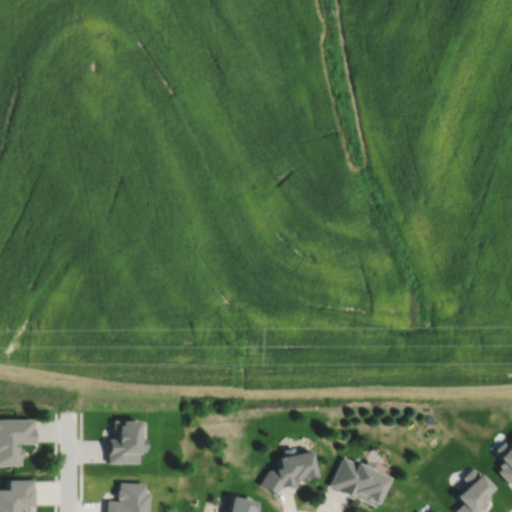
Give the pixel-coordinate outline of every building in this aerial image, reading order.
[(0,419),(0,466),(17,466),(17,457),(19,457),(19,449),(13,449),(13,444),(31,443),(31,427),(29,427),(29,419),(0,419)] [(109,420),(109,439),(104,439),(104,455),(105,455),(104,463),(135,463),(135,451),(142,451),(142,438),(135,438),(135,421),(118,421),(118,420),(109,420)] [(500,441),(492,449),(496,454),(493,457),(498,462),(495,465),(497,468),(494,471),(506,484),(511,478),(511,439),(510,441),(507,438),(502,443),(500,441)] [(265,470),(272,469),(276,468),(274,458),(281,457),(280,450),(291,447),(292,453),(308,449),(311,463),(309,463),(312,476),(304,478),(305,480),(297,482),(296,479),(291,480),(292,485),(277,488),(273,495),(256,484),(265,470)] [(341,457),(327,486),(334,489),(334,491),(350,499),(352,497),(371,507),(373,505),(386,479),(373,473),(377,466),(365,461),(362,467),(354,463),(354,464),(341,457)] [(469,468),(459,478),(463,482),(456,489),(459,492),(454,497),(460,504),(453,511),(478,511),(482,508),(477,503),(487,494),(484,492),(488,488),(469,468)] [(5,481),(5,490),(0,490),(0,511),(16,511),(16,507),(31,507),(30,488),(29,488),(29,480),(5,481)] [(115,482),(115,491),(112,491),(112,499),(115,499),(114,502),(103,501),(102,511),(144,511),(146,493),(140,493),(141,484),(115,482)] [(227,497),(223,511),(254,511),(250,511),(252,503),(227,497)]
